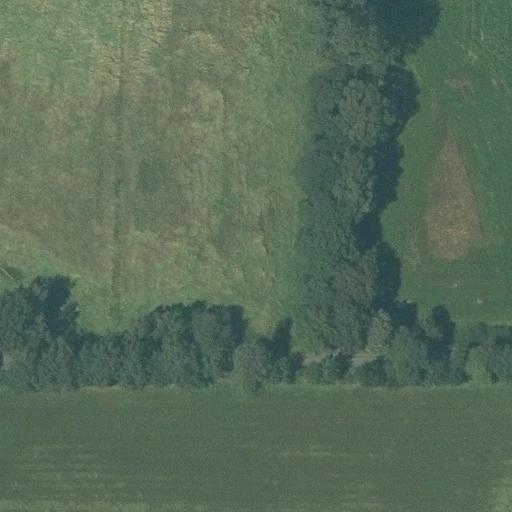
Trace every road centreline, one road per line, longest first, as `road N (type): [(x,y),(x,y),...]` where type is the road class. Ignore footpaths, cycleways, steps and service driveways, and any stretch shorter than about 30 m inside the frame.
road 1 (unclassified): [(511,359),(0,361)]
road 2 (track): [(338,0),(330,359)]
